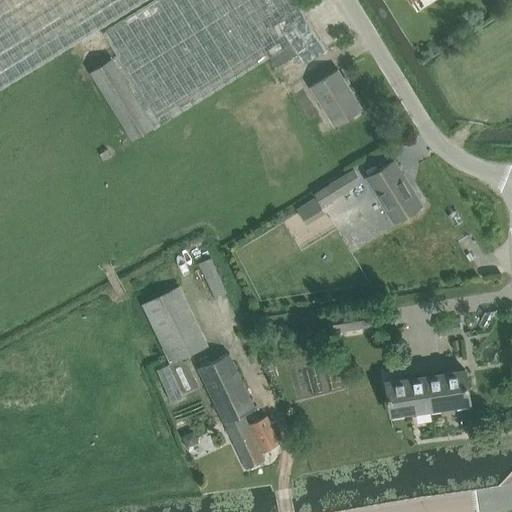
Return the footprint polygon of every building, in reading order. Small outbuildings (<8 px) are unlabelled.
[(0,0),(0,89),(144,0),(0,0)] [(304,63),(325,50),(294,0),(154,0),(103,32),(117,55),(90,72),(132,139),(153,125),(155,128),(270,56),(276,66),(297,53),(304,63)] [(335,125),(361,109),(337,69),(311,86),(335,125)] [(395,221),(421,205),(394,160),(367,177),(395,221)] [(321,205),(361,180),(354,169),(314,193),(321,205)] [(315,197),(297,208),(304,219),(322,208),(315,197)] [(456,211),(448,216),(455,227),(463,222),(456,211)] [(198,263),(214,297),(226,291),(210,257),(198,263)] [(155,298),(143,304),(147,313),(171,362),(181,357),(182,356),(204,346),(207,344),(187,303),(179,286),(155,298)] [(336,330),(372,325),(370,309),(333,313),(336,330)] [(441,334),(460,331),(458,318),(439,321),(441,334)] [(286,338),(268,341),(270,352),(288,348),(286,338)] [(211,361),(199,367),(246,469),(265,460),(261,452),(274,446),(279,444),(266,416),(248,424),(243,414),(256,409),(230,353),(211,361)] [(430,409),(470,404),(465,369),(425,374),(430,409)] [(391,415),(430,409),(425,374),(386,380),(391,415)] [(182,437),(187,447),(198,442),(193,432),(182,437)]
